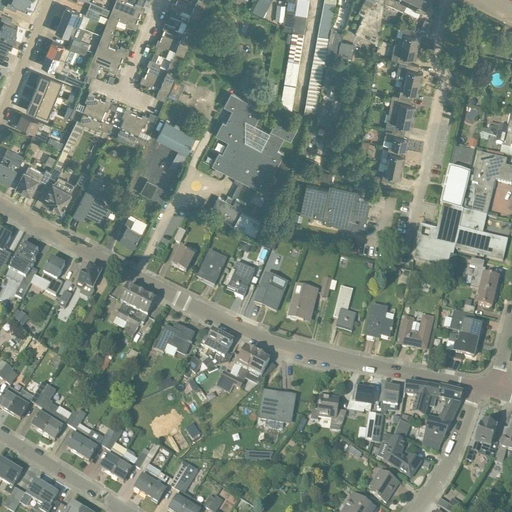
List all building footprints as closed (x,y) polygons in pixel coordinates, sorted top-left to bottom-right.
[(28,5),(30,0),(11,0),(11,3),(8,2),(6,8),(16,12),(18,7),(25,10),(27,4),(28,5)] [(125,2),(126,0),(115,0),(116,0),(113,8),(139,18),(141,13),(133,10),(135,6),(125,2)] [(195,27),(203,9),(182,0),(176,0),(175,3),(183,6),(181,11),(190,14),(186,24),(195,27)] [(182,0),(203,9),(206,0),(182,0)] [(264,17),(270,5),(259,0),(258,0),(253,12),(264,17)] [(364,0),(357,15),(362,17),(354,35),(376,46),(376,45),(377,45),(384,3),(384,0),(364,0)] [(384,0),(384,3),(390,5),(403,12),(407,4),(409,0),(384,0)] [(409,0),(407,4),(412,6),(411,9),(421,14),(427,2),(422,0),(409,0)] [(107,15),(109,10),(91,2),(88,8),(99,12),(107,15)] [(85,16),(83,15),(66,8),(61,19),(73,23),(79,26),(84,28),(89,17),(85,16)] [(137,23),(139,18),(113,8),(104,30),(113,33),(118,20),(127,24),(129,20),(137,23)] [(98,21),(100,15),(98,14),(87,10),(85,16),(89,17),(98,21)] [(0,34),(14,41),(17,33),(15,32),(17,27),(11,24),(13,19),(3,15),(0,21),(3,22),(1,27),(0,26),(0,34)] [(74,36),(79,26),(73,23),(61,19),(56,31),(69,37),(69,34),(74,36)] [(425,32),(431,25),(425,20),(419,27),(425,32)] [(188,46),(195,27),(186,24),(183,33),(173,29),(172,33),(164,30),(162,35),(188,46)] [(402,45),(417,49),(420,37),(415,36),(416,31),(403,28),(401,38),(404,39),(402,45)] [(108,46),(113,33),(104,30),(95,52),(121,63),(123,57),(115,54),(117,50),(108,46)] [(339,46),(342,36),(335,32),(332,43),(330,56),(337,58),(339,46)] [(0,50),(7,53),(9,48),(10,48),(14,41),(0,34),(0,50)] [(180,64),(188,46),(162,35),(160,40),(167,44),(166,48),(175,51),(171,61),(180,64)] [(69,42),(80,47),(83,42),(71,37),(69,42)] [(80,47),(69,42),(67,48),(64,47),(64,46),(52,41),(47,53),(65,61),(70,49),(84,55),(87,50),(80,47)] [(352,59),(355,44),(341,41),(339,46),(338,56),(352,59)] [(89,44),(83,42),(80,47),(87,50),(89,44)] [(415,60),(417,49),(402,45),(401,50),(399,50),(396,61),(399,61),(406,63),(409,64),(410,59),(415,60)] [(119,68),(121,63),(95,52),(86,75),(95,78),(100,65),(110,69),(111,65),(119,68)] [(60,72),(65,61),(47,53),(42,65),(57,71),(55,77),(69,83),(81,87),(83,82),(60,72)] [(172,83),(180,64),(171,61),(167,70),(158,66),(156,70),(148,67),(146,72),(172,83)] [(409,64),(406,63),(399,61),(396,79),(405,81),(420,84),(423,73),(417,72),(419,66),(409,64)] [(164,101),(172,83),(146,72),(144,77),(152,80),(150,84),(159,88),(155,98),(156,98),(164,101)] [(59,83),(38,74),(33,86),(54,95),(59,83)] [(418,95),(420,84),(405,81),(404,85),(401,85),(399,97),(412,99),(413,94),(418,95)] [(184,86),(175,82),(169,96),(177,100),(184,86)] [(54,95),(33,86),(28,98),(49,107),(54,95)] [(59,112),(66,97),(57,92),(50,108),(59,112)] [(263,109),(231,93),(224,106),(232,110),(226,123),(222,122),(215,135),(228,142),(222,154),(219,152),(212,166),(241,181),(244,182),(264,192),(284,153),(277,150),(284,137),(290,140),(297,127),(278,117),(269,133),(254,125),(263,109)] [(412,99),(399,97),(392,95),(389,112),(413,117),(415,106),(410,105),(412,99)] [(89,125),(99,99),(94,97),(91,104),(87,103),(83,112),(73,108),(69,116),(89,125)] [(49,107),(28,99),(22,111),(44,120),(49,107)] [(107,132),(111,123),(102,119),(105,110),(101,109),(105,101),(99,99),(89,125),(107,132)] [(331,116),(328,125),(334,127),(341,101),(336,100),(331,116)] [(125,140),(136,114),(131,112),(128,120),(124,118),(120,127),(111,123),(107,132),(125,140)] [(411,128),(413,117),(389,112),(385,129),(392,130),(405,133),(406,127),(411,128)] [(44,143),(45,140),(51,126),(22,113),(17,125),(33,132),(31,138),(44,143)] [(155,116),(150,113),(147,119),(153,122),(155,116)] [(328,125),(331,116),(322,113),(319,123),(328,125)] [(136,114),(125,140),(145,148),(148,139),(138,135),(142,126),(138,124),(141,116),(136,114)] [(498,132),(511,135),(511,115),(510,115),(507,128),(499,126),(498,132)] [(77,120),(54,166),(61,169),(71,147),(73,147),(85,123),(77,120)] [(178,172),(187,155),(196,137),(165,121),(156,139),(178,151),(169,167),(178,172)] [(403,138),(405,133),(392,130),(392,132),(386,131),(384,139),(383,146),(389,147),(401,150),(406,151),(409,139),(403,138)] [(511,135),(498,132),(495,144),(502,145),(501,147),(511,149),(511,135)] [(310,139),(305,138),(300,159),(305,160),(310,139)] [(476,149),(477,141),(470,139),(468,147),(476,149)] [(54,147),(60,150),(63,143),(57,140),(54,147)] [(367,152),(369,143),(362,141),(360,151),(367,152)] [(401,150),(389,147),(388,150),(383,149),(380,163),(387,164),(403,167),(405,156),(400,155),(401,150)] [(18,154),(7,149),(3,156),(10,160),(8,164),(1,161),(0,162),(0,179),(0,178),(9,183),(25,152),(20,149),(18,154)] [(472,184),(478,185),(471,214),(486,218),(495,181),(511,184),(511,180),(511,169),(505,168),(507,162),(479,155),(472,184)] [(400,178),(403,167),(387,164),(386,170),(384,169),(381,180),(394,183),(395,177),(400,178)] [(49,177),(51,172),(46,170),(44,173),(28,166),(26,170),(25,170),(16,187),(19,188),(18,189),(19,191),(22,192),(24,192),(24,191),(30,194),(33,188),(41,192),(49,177)] [(53,168),(51,172),(49,177),(55,180),(56,180),(59,176),(62,170),(61,169),(54,166),(53,168)] [(461,212),(461,210),(470,174),(449,169),(446,181),(444,180),(442,185),(442,188),(444,189),(440,206),(442,206),(437,230),(420,226),(417,241),(418,241),(413,260),(447,268),(450,255),(453,256),(454,250),(503,262),(508,241),(482,235),(486,218),(471,214),(461,212)] [(88,174),(82,171),(76,183),(82,186),(88,174)] [(330,182),(332,175),(319,172),(317,179),(330,182)] [(112,220),(117,211),(93,199),(103,181),(94,176),(73,214),(82,219),(85,213),(96,219),(96,218),(104,222),(106,216),(112,220)] [(147,180),(140,193),(161,204),(168,191),(147,180)] [(244,182),(241,181),(231,199),(227,196),(225,201),(218,197),(210,213),(261,240),(269,224),(262,220),(261,223),(241,213),(246,204),(236,198),(244,182)] [(54,182),(44,200),(49,203),(48,205),(54,208),(54,207),(56,208),(55,210),(58,212),(60,210),(61,211),(65,204),(66,202),(67,203),(72,192),(54,182)] [(306,185),(300,214),(322,219),(321,223),(352,230),(352,232),(363,235),(365,226),(363,226),(364,222),(366,222),(370,204),(368,204),(369,200),(359,198),(360,192),(329,186),(328,190),(306,185)] [(133,246),(140,232),(131,227),(134,220),(128,217),(124,224),(127,226),(120,239),(133,246)] [(180,245),(186,233),(179,230),(174,241),(180,245)] [(3,253),(11,238),(0,232),(0,275),(10,256),(3,253)] [(38,253),(39,252),(38,252),(24,245),(21,250),(16,261),(14,260),(9,271),(25,279),(16,296),(23,300),(36,275),(31,273),(32,269),(36,262),(34,260),(38,253)] [(187,251),(181,248),(180,250),(173,264),(179,267),(178,269),(186,273),(194,257),(186,253),(187,251)] [(214,286),(227,260),(209,252),(197,279),(214,286)] [(59,262),(53,259),(53,260),(52,259),(44,275),(41,280),(50,284),(46,292),(56,297),(63,284),(57,281),(65,266),(58,263),(59,262)] [(483,270),(484,263),(471,260),(470,267),(483,270)] [(243,300),(255,272),(236,264),(233,272),(235,273),(227,290),(235,294),(234,296),(243,300)] [(93,290),(102,273),(89,267),(86,274),(84,273),(76,288),(81,291),(80,295),(88,299),(91,298),(94,293),(93,290)] [(276,312),(287,283),(266,275),(255,304),(276,312)] [(479,290),(497,294),(499,285),(497,285),(498,279),(482,275),(479,290)] [(327,299),(332,280),(324,278),(320,297),(327,299)] [(313,311),(318,291),(296,285),(288,317),(303,321),(306,309),(313,311)] [(138,302),(141,294),(129,288),(120,304),(123,305),(118,314),(119,314),(116,319),(127,324),(129,318),(126,317),(129,311),(132,312),(135,307),(132,305),(134,300),(138,302)] [(351,334),(356,315),(347,313),(352,291),(341,288),(333,319),(338,320),(336,330),(351,334)] [(495,302),(497,294),(479,290),(477,298),(479,299),(477,305),(491,308),(493,302),(495,302)] [(64,310),(71,296),(64,292),(57,306),(64,310)] [(129,318),(127,324),(122,333),(122,334),(133,340),(141,324),(144,325),(156,302),(141,294),(138,302),(134,300),(132,305),(135,307),(132,312),(129,311),(126,317),(129,318)] [(389,339),(393,323),(394,317),(386,315),(388,309),(373,306),(365,337),(380,340),(380,337),(389,339)] [(473,315),(475,308),(464,306),(463,313),(473,315)] [(21,312),(20,314),(15,319),(23,326),(29,319),(21,312)] [(459,336),(478,341),(481,327),(473,325),(475,317),(453,312),(449,330),(460,333),(459,336)] [(426,351),(433,320),(423,317),(421,326),(412,324),(413,321),(405,319),(399,345),(426,351)] [(174,331),(166,327),(155,350),(164,354),(168,346),(177,351),(176,353),(185,357),(191,345),(189,344),(193,335),(176,327),(174,331)] [(209,351),(206,356),(210,358),(213,360),(216,354),(216,355),(225,338),(213,332),(204,349),(209,351)] [(87,336),(83,335),(77,349),(80,350),(87,336)] [(473,358),(478,341),(459,336),(457,343),(455,343),(454,344),(447,342),(445,350),(452,352),(450,359),(462,362),(463,355),(473,358)] [(209,359),(202,364),(208,370),(221,365),(229,364),(232,358),(226,355),(233,342),(225,338),(216,355),(216,354),(213,360),(210,358),(209,359)] [(26,350),(36,355),(42,344),(32,339),(26,350)] [(68,345),(60,343),(57,356),(65,358),(68,345)] [(250,372),(258,355),(246,349),(241,359),(239,358),(236,364),(242,367),(236,378),(224,372),(216,388),(230,395),(234,387),(241,390),(245,382),(250,372)] [(434,365),(438,350),(431,349),(428,364),(434,365)] [(138,354),(131,350),(127,358),(134,362),(138,354)] [(258,355),(250,372),(261,378),(264,381),(276,369),(270,362),(258,355)] [(64,360),(57,356),(52,365),(59,369),(64,360)] [(195,375),(200,368),(202,365),(199,362),(194,357),(192,361),(187,369),(184,376),(187,379),(191,372),(195,375)] [(111,361),(106,358),(100,369),(105,372),(111,361)] [(0,378),(3,380),(12,369),(7,365),(1,373),(0,372),(0,378)] [(10,386),(18,376),(13,372),(5,382),(10,386)] [(170,380),(161,383),(164,390),(173,387),(170,380)] [(433,388),(433,387),(430,387),(406,383),(404,396),(417,398),(412,414),(424,417),(432,388),(433,388)] [(37,407),(48,388),(43,385),(34,400),(31,404),(37,407)] [(386,387),(384,405),(398,407),(401,389),(386,387)] [(0,408),(9,414),(18,400),(21,395),(9,388),(0,402),(0,408)] [(43,435),(54,417),(56,415),(59,410),(52,406),(53,404),(50,402),(56,392),(48,388),(37,407),(42,411),(32,428),(43,435)] [(438,421),(451,424),(460,405),(463,394),(440,389),(438,399),(446,401),(445,407),(438,421)] [(371,408),(373,392),(358,390),(355,412),(363,413),(363,411),(370,412),(371,408)] [(21,421),(29,407),(31,404),(34,400),(22,393),(21,395),(18,400),(9,414),(21,421)] [(285,399),(274,398),(275,396),(265,394),(264,396),(260,419),(290,425),(294,399),(285,397),(285,399)] [(342,428),(347,412),(338,411),(340,399),(321,396),(320,407),(312,412),(311,420),(318,421),(318,418),(332,420),(331,426),(340,427),(342,428)] [(54,417),(43,435),(55,442),(65,425),(71,428),(78,415),(73,412),(67,421),(56,415),(54,417)] [(86,442),(89,438),(77,431),(79,428),(87,416),(80,412),(78,415),(71,428),(77,432),(75,435),(66,448),(78,455),(86,442)] [(367,424),(366,428),(374,430),(376,415),(369,414),(368,414),(367,424)] [(376,415),(374,430),(381,431),(383,416),(376,415)] [(451,424),(438,421),(429,418),(425,433),(430,435),(428,442),(441,445),(451,424)] [(400,422),(394,438),(403,442),(410,426),(400,422)] [(185,430),(194,443),(202,438),(193,424),(185,430)] [(488,425),(482,424),(482,425),(481,425),(472,452),(475,453),(480,455),(482,449),(489,452),(496,430),(495,429),(496,428),(494,427),(495,426),(488,424),(488,425)] [(372,443),(374,430),(366,428),(364,442),(372,443)] [(113,449),(123,432),(118,429),(106,449),(111,452),(101,470),(112,476),(123,458),(125,456),(113,449)] [(374,430),(372,443),(379,444),(381,431),(374,430)] [(106,449),(114,434),(109,431),(101,443),(90,436),(89,438),(86,442),(78,455),(89,462),(100,446),(106,449)] [(498,450),(496,457),(494,463),(497,465),(503,466),(507,451),(511,452),(511,431),(511,432),(510,432),(509,434),(505,432),(500,451),(498,450)] [(405,442),(403,442),(394,438),(384,461),(410,478),(421,463),(411,456),(406,462),(399,457),(405,442)] [(146,498),(158,478),(146,471),(160,447),(155,444),(147,458),(140,470),(145,473),(135,490),(146,498)] [(472,463),(475,453),(472,452),(468,451),(465,461),(472,463)] [(270,461),(274,454),(246,453),(245,460),(270,461)] [(140,470),(147,458),(141,454),(134,467),(140,470)] [(123,458),(112,476),(124,483),(132,470),(133,468),(128,465),(130,463),(123,458)] [(0,481),(1,482),(11,466),(0,459),(0,481)] [(9,510),(14,501),(20,491),(14,488),(22,473),(11,466),(1,482),(8,486),(4,493),(10,496),(4,507),(9,510)] [(175,490),(187,469),(182,466),(173,481),(160,474),(158,478),(146,498),(158,505),(169,486),(175,490)] [(169,511),(184,511),(192,499),(184,494),(198,472),(189,466),(187,469),(175,490),(180,493),(177,497),(169,511)] [(328,473),(320,471),(318,479),(326,481),(328,473)] [(386,504),(392,495),(390,494),(397,483),(380,471),(373,481),(377,484),(370,494),(386,504)] [(38,504),(47,488),(35,481),(27,495),(20,491),(14,501),(9,510),(11,511),(15,511),(21,503),(27,506),(31,500),(38,504)] [(57,511),(61,505),(55,501),(58,495),(47,488),(38,504),(34,510),(36,511),(57,511)] [(313,492),(303,493),(305,503),(314,501),(313,492)] [(375,511),(377,510),(354,495),(346,507),(350,509),(348,511),(375,511)] [(209,511),(215,500),(210,497),(203,507),(209,511)] [(215,500),(209,511),(211,511),(216,511),(223,502),(216,498),(215,500)] [(192,499),(184,511),(200,511),(201,511),(199,511),(202,505),(192,499)] [(450,511),(460,511),(464,506),(452,500),(449,506),(441,500),(437,505),(450,511)] [(81,511),(83,510),(71,503),(68,509),(61,505),(57,511),(81,511)]
